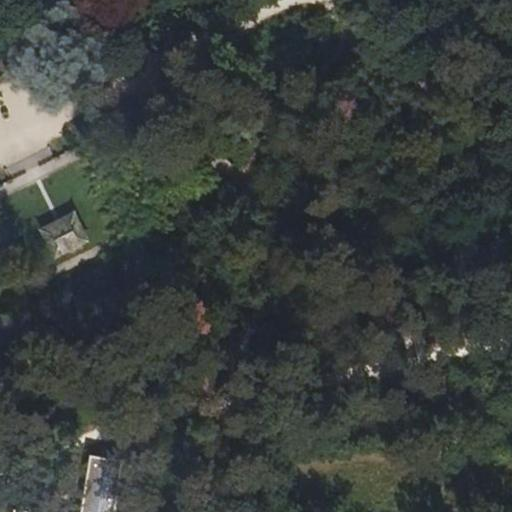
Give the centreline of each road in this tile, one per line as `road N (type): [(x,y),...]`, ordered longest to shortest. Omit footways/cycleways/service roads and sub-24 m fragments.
road 1 (track): [(0,474),(118,430),(268,389),(511,341)]
road 2 (track): [(318,0),(355,44),(400,63),(511,165)]
road 3 (track): [(218,33),(0,141)]
